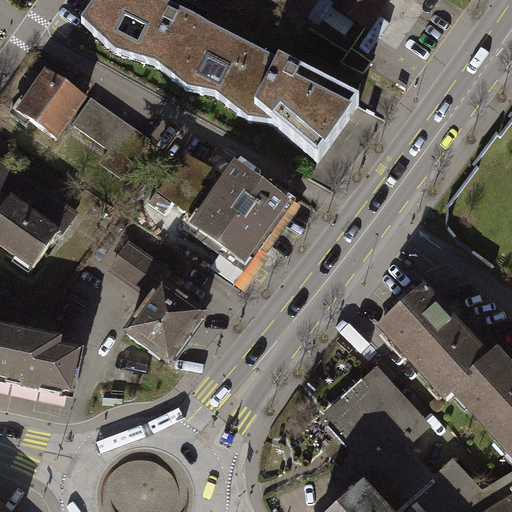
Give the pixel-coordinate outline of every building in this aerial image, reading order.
[(359,106),(147,0),(99,0),(81,25),(115,56),(157,69),(190,93),(216,99),(249,124),(275,127),(318,162),(359,106)] [(260,0),(313,36),(331,9),(337,0),(260,0)] [(367,33),(369,35),(392,0),(337,0),(331,9),(367,33)] [(331,9),(313,36),(348,59),(367,33),(331,9)] [(48,80),(19,121),(60,150),(74,131),(89,109),(48,80)] [(151,147),(92,105),(89,109),(74,131),(109,156),(100,168),(124,185),(151,147)] [(0,252),(34,274),(75,212),(0,162),(0,211),(0,212),(0,252)] [(240,170),(193,231),(248,272),(294,210),(240,170)] [(111,270),(158,304),(168,290),(177,277),(130,243),(111,270)] [(129,343),(172,373),(210,320),(168,290),(158,304),(129,343)] [(487,364),(422,292),(382,328),(447,400),(455,393),(487,364)] [(0,386),(22,391),(72,401),(81,355),(59,351),(60,346),(0,333),(0,386)] [(511,375),(495,357),(487,364),(455,393),(511,455),(511,375)] [(379,400),(415,439),(430,426),(377,368),(319,420),(350,453),(342,477),(348,483),(351,480),(378,455),(351,426),(364,414),(379,400)] [(380,511),(511,511),(511,478),(482,497),(453,465),(435,480),(405,449),(415,439),(379,400),(364,414),(351,426),(378,455),(351,480),(361,491),(380,511)] [(380,511),(361,491),(343,508),(337,511),(380,511)]
